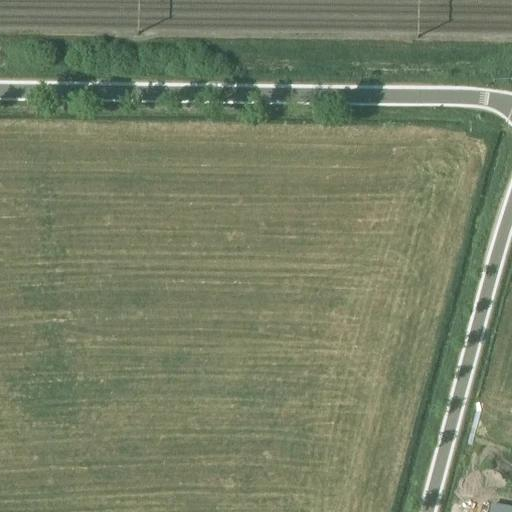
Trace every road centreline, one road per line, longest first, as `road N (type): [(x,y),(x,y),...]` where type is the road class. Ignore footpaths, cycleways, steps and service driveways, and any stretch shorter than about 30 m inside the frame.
road 1 (unclassified): [(511,104),(472,97),(0,92)]
road 2 (unclassified): [(427,511),(511,204)]
